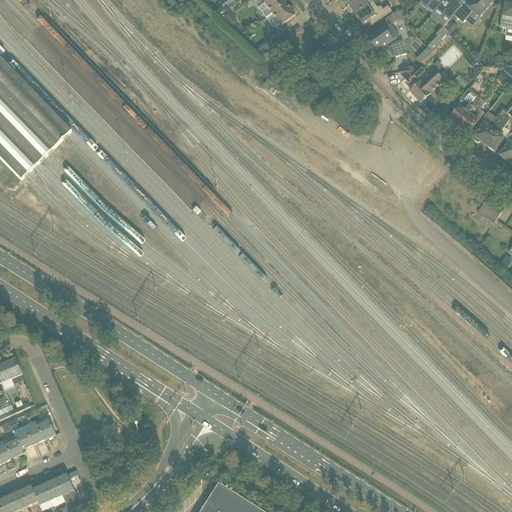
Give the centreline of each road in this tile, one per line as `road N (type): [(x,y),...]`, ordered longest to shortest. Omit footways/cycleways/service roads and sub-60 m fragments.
road 1 (unclassified): [(511,196),(390,98),(307,0)]
road 2 (secondary): [(214,395),(0,258)]
road 3 (secondary): [(0,287),(200,417)]
road 4 (secondary): [(397,511),(214,395)]
road 5 (secondary): [(200,417),(346,511)]
road 6 (residential): [(80,453),(34,350),(23,342),(0,346)]
